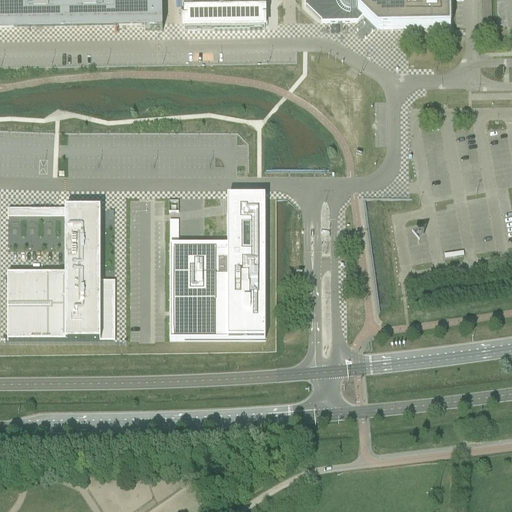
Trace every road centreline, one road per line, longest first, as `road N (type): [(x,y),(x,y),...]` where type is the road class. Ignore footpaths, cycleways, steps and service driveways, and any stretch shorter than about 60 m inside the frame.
road 1 (unclassified): [(393,83),(316,46),(0,50)]
road 2 (primary): [(0,429),(326,416)]
road 3 (primary): [(313,374),(0,386)]
road 4 (unclassified): [(309,185),(0,184)]
road 5 (unclassified): [(241,511),(304,476),(511,448)]
road 6 (primary): [(326,416),(511,396)]
road 7 (primary): [(511,352),(337,372)]
road 8 (unclassified): [(333,185),(382,178),(391,167),(393,83)]
